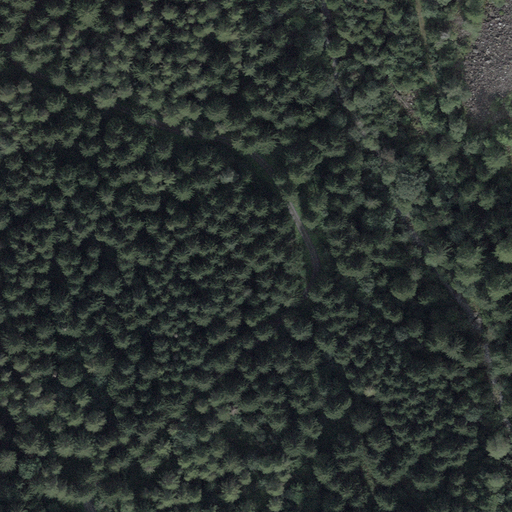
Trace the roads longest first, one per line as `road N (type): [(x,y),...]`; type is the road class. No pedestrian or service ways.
road 1 (track): [(91,511),(96,488),(256,344),(308,291),(317,266),(275,178),(249,148),(35,77),(13,56),(14,36),(44,0)]
road 2 (track): [(511,285),(488,248),(476,173),(433,75),(421,0)]
